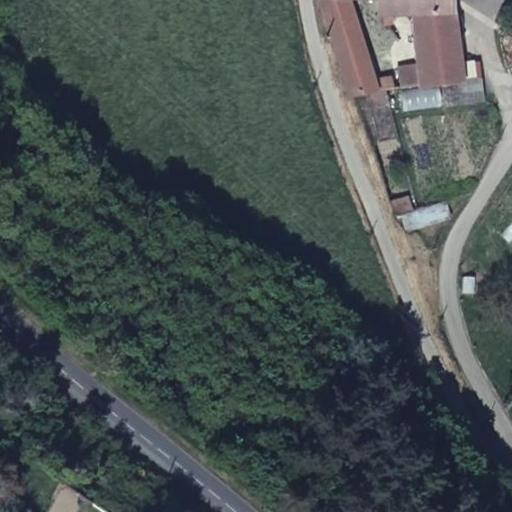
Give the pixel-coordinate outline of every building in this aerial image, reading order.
[(348,0),(320,0),(339,62),(365,55),(348,0)] [(449,0),(374,0),(376,16),(412,16),(414,30),(431,37),(453,35),(449,0)] [(455,59),(453,35),(431,37),(414,30),(418,65),(455,59)] [(339,62),(349,97),(372,93),(390,90),(388,78),(372,80),(365,55),(339,62)] [(396,68),(400,89),(443,83),(446,107),(480,102),(476,66),(456,69),(455,59),(418,65),(396,68)] [(511,244),(511,217),(498,232),(511,244)]
